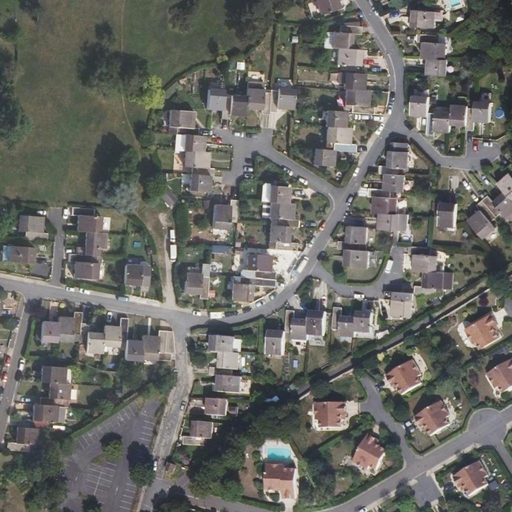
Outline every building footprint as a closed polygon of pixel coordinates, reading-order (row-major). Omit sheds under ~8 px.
[(343,13),(338,0),(328,0),(320,2),(325,18),(343,13)] [(428,16),(426,30),(445,32),(446,26),(452,26),(453,19),(428,16)] [(367,26),(366,25),(347,22),(346,30),(364,32),(367,33),(367,26)] [(349,47),(362,48),(364,32),(346,30),(343,46),(349,47)] [(444,40),(421,37),(420,45),(428,46),(443,48),(444,40)] [(435,60),(450,62),(452,48),(443,48),(428,46),(426,59),(435,60)] [(371,49),(362,48),(349,47),(347,62),(369,64),(371,49)] [(450,62),(435,60),(433,77),(451,79),(453,62),(450,62)] [(355,86),(370,88),(371,71),(349,69),(348,80),(353,81),(352,86),(355,86)] [(223,86),(208,85),(208,112),(222,112),(223,99),(223,86)] [(370,88),(355,86),(353,102),(363,103),(375,104),(377,88),(370,88)] [(246,87),(246,97),(246,109),(262,109),(263,92),(263,88),(246,87)] [(296,88),(280,88),(280,90),(280,107),(295,107),(295,103),(296,88)] [(271,90),(271,92),(271,111),(280,112),(280,107),(280,90),(271,90)] [(271,111),(271,92),(263,92),(262,109),(262,113),(271,113),(271,111)] [(246,109),(246,97),(231,96),(231,99),(231,116),(246,116),(246,109)] [(231,99),(223,99),(222,112),(222,120),(231,120),(231,116),(231,99)] [(430,113),(431,101),(417,100),(415,118),(429,120),(430,113)] [(375,104),(363,103),(363,111),(385,113),(386,105),(375,104)] [(494,107),(478,105),(478,112),(477,124),(492,126),(494,107)] [(455,107),(455,113),(453,126),(468,128),(470,111),(470,109),(455,107)] [(331,124),(334,124),(351,125),(352,110),(333,108),(331,124)] [(453,133),(453,126),(455,113),(439,111),(439,114),(437,132),(453,133)] [(478,112),(470,111),(468,128),(467,133),(476,134),(477,124),(478,112)] [(439,114),(430,113),(429,120),(427,137),(436,138),(437,132),(439,114)] [(174,114),(173,129),(183,129),(194,129),(194,114),(174,114)] [(351,125),(334,124),(333,140),(344,141),(356,142),(357,126),(351,125)] [(194,129),(183,129),(182,139),(188,139),(202,139),(202,130),(194,129)] [(187,155),(189,155),(204,155),(204,139),(202,139),(188,139),(187,155)] [(356,142),(344,141),(343,149),(364,150),(364,143),(356,142)] [(340,148),(320,147),(319,163),(338,165),(340,148)] [(406,175),(408,175),(412,175),(414,152),(396,150),(394,164),(407,166),(406,175)] [(212,155),(204,155),(189,155),(189,167),(198,168),(211,168),(212,155)] [(407,166),(394,164),(385,163),(384,172),(389,173),(406,175),(407,166)] [(211,168),(198,168),(198,178),(214,178),(222,178),(222,169),(211,168)] [(406,192),(408,175),(406,175),(389,173),(388,190),(390,190),(406,192)] [(511,177),(503,184),(510,193),(511,196),(511,177)] [(198,178),(197,178),(197,194),(214,194),(214,178),(198,178)] [(273,201),(275,185),(275,183),(270,183),(267,185),(266,200),(273,201)] [(273,201),(276,201),(291,202),(293,187),(275,185),(273,201)] [(388,190),(369,188),(369,196),(376,196),(389,198),(390,190),(388,190)] [(179,200),(171,189),(164,194),(171,205),(179,200)] [(244,198),(244,194),(235,193),(234,204),(232,217),(241,218),(244,198)] [(511,216),(511,196),(510,193),(496,204),(504,214),(508,219),(511,216)] [(375,213),(383,213),(399,215),(400,199),(389,198),(376,196),(375,213)] [(486,202),(499,218),(504,214),(496,204),(492,197),(486,202)] [(298,203),(291,202),(276,201),(274,216),(284,217),(297,218),(298,203)] [(232,217),(234,204),(218,202),(215,226),(231,229),(232,217)] [(493,223),(499,218),(486,202),(480,207),(485,214),(493,223)] [(77,216),(91,216),(91,207),(70,207),(70,215),(77,216)] [(456,228),(458,208),(444,207),(441,226),(456,228)] [(396,231),(401,231),(402,215),(399,215),(383,213),(381,229),(396,231)] [(493,223),(485,214),(475,222),(488,239),(499,231),(493,223)] [(402,215),(401,231),(409,232),(410,216),(402,215)] [(88,232),(100,233),(101,217),(91,216),(77,216),(76,231),(88,232)] [(17,231),(27,232),(40,233),(40,218),(19,217),(17,231)] [(297,218),(284,217),(284,225),(293,226),(305,227),(305,218),(297,218)] [(284,225),(274,225),(272,240),(279,240),(291,241),(293,226),(284,225)] [(369,228),(348,226),(347,240),(368,243),(369,228)] [(40,233),(27,232),(26,241),(48,242),(48,234),(40,233)] [(105,233),(100,233),(88,232),(86,248),(100,249),(104,250),(105,233)] [(368,243),(347,240),(340,239),(339,248),(347,249),(367,251),(368,243)] [(291,241),(279,240),(278,247),(299,249),(300,242),(291,241)] [(76,255),(91,256),(99,257),(100,249),(86,248),(78,247),(76,255)] [(30,250),(9,248),(7,263),(29,266),(30,250)] [(431,249),(409,248),(408,253),(418,255),(432,256),(432,250),(431,249)] [(367,251),(347,249),(345,265),(369,267),(370,251),(367,251)] [(250,250),(249,266),(258,267),(272,268),(273,252),(250,250)] [(90,264),(91,256),(76,255),(70,254),(69,261),(77,262),(90,264)] [(417,267),(427,268),(440,269),(441,257),(432,256),(418,255),(417,267)] [(90,264),(77,262),(74,277),(97,280),(99,265),(90,264)] [(142,265),(125,264),(123,283),(140,285),(142,268),(142,265)] [(272,268),(258,267),(257,275),(280,277),(281,269),(272,268)] [(149,269),(142,268),(140,285),(140,290),(147,291),(149,269)] [(447,270),(440,269),(427,268),(426,283),(438,285),(446,285),(447,270)] [(200,291),(202,275),(202,271),(188,270),(186,289),(200,291)] [(238,280),(252,282),(280,284),(280,277),(257,275),(239,273),(238,280)] [(211,276),(202,275),(200,291),(199,296),(209,297),(211,276)] [(252,282),(238,280),(234,280),(232,296),(251,298),(252,282)] [(437,293),(438,285),(426,283),(417,283),(417,291),(437,293)] [(402,289),(389,288),(389,296),(397,296),(411,297),(412,290),(402,289)] [(411,297),(397,296),(396,311),(415,313),(417,298),(411,297)] [(343,301),(334,300),(333,323),(341,323),(342,309),(343,301)] [(297,306),(287,305),(286,328),(295,329),(296,315),(297,306)] [(357,305),(357,310),(356,323),(373,324),(374,306),(357,305)] [(311,307),(311,316),(310,330),(326,332),(328,309),(311,307)] [(81,330),(83,317),(83,309),(76,308),(75,317),(74,329),(81,330)] [(356,323),(357,310),(342,309),(341,323),(341,328),(356,329),(356,323)] [(502,338),(498,331),(496,328),(499,326),(500,325),(494,314),(466,330),(475,345),(479,342),(483,350),(502,338)] [(310,335),(310,330),(311,316),(296,315),(295,329),(294,333),(310,335)] [(60,316),(60,322),(59,339),(73,340),(74,329),(75,317),(60,316)] [(130,316),(121,316),(121,322),(121,336),(129,336),(130,316)] [(83,317),(81,330),(81,339),(88,340),(90,328),(91,318),(83,317)] [(106,330),(105,342),(120,344),(121,336),(121,322),(107,321),(106,330)] [(59,339),(60,322),(45,322),(42,340),(58,341),(59,339)] [(171,326),(160,325),(159,334),(157,357),(171,358),(172,349),(175,349),(173,326),(171,326)] [(105,342),(106,330),(90,328),(88,340),(88,346),(105,348),(105,342)] [(284,356),(285,333),(271,332),(269,354),(284,356)] [(145,333),(144,340),(143,356),(157,357),(159,334),(145,333)] [(211,355),(220,355),(234,356),(235,337),(213,335),(211,355)] [(143,356),(144,340),(128,339),(127,357),(143,359),(143,356)] [(234,356),(220,355),(219,367),(232,368),(239,369),(240,357),(234,356)] [(511,360),(489,375),(497,390),(501,388),(505,395),(511,390),(511,360)] [(394,387),(395,387),(399,384),(401,389),(405,395),(424,384),(420,377),(424,375),(415,361),(388,376),(394,387)] [(44,381),(53,382),(72,383),(77,383),(77,368),(45,365),(44,381)] [(232,368),(219,367),(210,367),(209,376),(218,377),(231,377),(232,368)] [(231,377),(218,377),(217,391),(239,393),(240,378),(231,377)] [(71,397),(72,383),(53,382),(53,396),(66,397),(71,397)] [(66,397),(53,396),(45,396),(43,406),(60,407),(65,407),(66,397)] [(228,401),(210,400),(209,414),(227,416),(228,401)] [(424,428),(427,426),(429,430),(432,436),(452,425),(448,418),(451,416),(443,401),(416,417),(423,429),(424,428)] [(322,419),(322,427),(344,427),(344,418),(344,414),(347,414),(349,414),(349,402),(317,402),(317,419),(322,419)] [(43,406),(38,405),(37,420),(59,421),(60,407),(43,406)] [(214,424),(194,423),(193,438),(206,439),(213,439),(214,424)] [(36,429),(17,428),(16,441),(31,442),(35,443),(36,429)] [(384,447),(380,445),(381,442),(382,441),(370,435),(355,462),(370,470),(373,466),(380,470),(390,450),(384,447)] [(206,439),(193,438),(185,437),(184,445),(206,447),(206,439)] [(31,442),(16,441),(8,440),(8,449),(31,451),(31,442)] [(191,467),(182,461),(177,469),(186,474),(191,467)] [(463,487),(466,486),(468,490),(472,496),(491,485),(487,478),(490,476),(481,461),(455,477),(462,488),(463,487)] [(270,462),(269,488),(282,489),(282,485),(287,486),(286,496),(299,497),(300,467),(288,467),(288,463),(270,462)]
